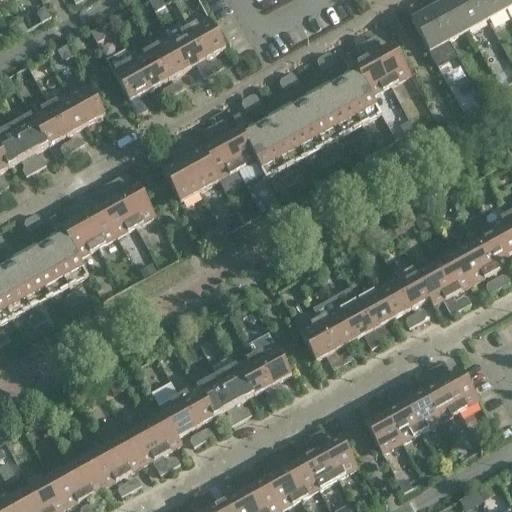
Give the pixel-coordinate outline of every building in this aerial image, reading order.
[(468,34),(449,0),(440,0),(444,7),(432,13),(449,45),(468,34)] [(487,24),(474,0),(449,0),(468,34),(487,24)] [(506,13),(498,0),(474,0),(487,24),(506,13)] [(511,9),(511,0),(498,0),(506,13),(511,9)] [(449,45),(432,13),(420,20),(414,8),(406,13),(412,24),(430,56),(449,45)] [(51,21),(45,10),(39,13),(37,18),(42,26),(51,21)] [(226,52),(209,21),(189,32),(206,63),(226,52)] [(105,39),(100,30),(91,35),(97,46),(103,43),(105,39)] [(206,63),(189,32),(170,42),(187,73),(206,63)] [(378,50),(379,46),(376,39),(366,45),(371,54),(378,50)] [(187,73),(170,42),(151,53),(168,84),(187,73)] [(371,54),(366,45),(356,51),(359,57),(364,58),(371,54)] [(411,79),(394,48),(374,59),(391,90),(411,79)] [(73,60),(66,49),(57,54),(62,62),(66,63),(73,60)] [(149,94),(132,63),(126,52),(106,64),(130,105),(149,94)] [(168,84),(151,53),(132,63),(149,94),(168,84)] [(336,65),(332,58),(328,57),(323,59),(329,69),(336,65)] [(329,69),(323,59),(319,62),(317,66),(321,74),(329,69)] [(391,90),(374,59),(354,70),(356,72),(372,101),(391,90)] [(224,71),(220,65),(216,64),(209,68),(214,77),(224,71)] [(214,77),(209,68),(201,72),(200,76),(204,83),(214,77)] [(372,101),(356,72),(343,78),(347,85),(340,89),(362,129),(382,118),(372,101)] [(299,86),(295,79),(290,78),(286,80),(291,90),(299,86)] [(291,90),(286,80),(281,83),(280,87),(284,94),(291,90)] [(186,92),(183,86),(178,85),(171,89),(176,98),(186,92)] [(105,119),(88,87),(68,98),(85,130),(105,119)] [(362,129),(340,89),(332,93),(329,87),(317,93),(343,139),(362,129)] [(176,98),(171,89),(164,93),(162,97),(166,104),(176,98)] [(343,139),(317,93),(306,99),(309,106),(302,110),(324,150),(343,139)] [(85,130),(68,98),(49,109),(66,140),(85,130)] [(261,107),(257,100),(253,98),(248,101),(253,111),(261,107)] [(253,111),(248,101),(243,104),(242,108),(246,115),(253,111)] [(324,150),(302,110),(294,114),(291,107),(279,114),(305,160),(324,150)] [(66,140),(49,109),(31,119),(48,150),(66,140)] [(305,160),(279,114),(268,120),(271,127),(264,131),(286,171),(305,160)] [(48,150),(31,119),(0,136),(0,154),(9,172),(48,150)] [(225,135),(227,130),(223,124),(213,130),(218,139),(225,135)] [(286,171),(264,131),(257,135),(253,128),(247,132),(246,130),(240,133),(257,164),(266,182),(286,171)] [(218,139),(213,130),(203,135),(206,142),(211,143),(218,139)] [(257,164),(240,133),(221,143),(238,175),(257,164)] [(378,141),(374,134),(370,133),(365,135),(371,145),(378,141)] [(371,145),(365,135),(360,138),(359,142),(363,149),(371,145)] [(84,148),(81,142),(77,141),(69,145),(74,154),(84,148)] [(238,175),(221,143),(202,154),(219,185),(238,175)] [(74,154),(69,145),(62,149),(61,153),(64,160),(74,154)] [(188,156),(189,151),(185,145),(175,150),(180,160),(188,156)] [(180,160),(175,150),(165,156),(169,162),(173,164),(180,160)] [(341,162),(336,155),(332,153),(327,156),(333,166),(341,162)] [(0,176),(9,172),(0,154),(0,176)] [(219,185),(202,154),(183,164),(200,196),(219,185)] [(333,166),(327,156),(323,159),(321,163),(326,170),(333,166)] [(46,169),(43,163),(39,162),(31,166),(36,175),(46,169)] [(200,196),(183,164),(163,175),(180,207),(200,196)] [(36,175),(31,166),(24,170),(23,174),(27,181),(36,175)] [(303,183),(299,176),(294,174),(290,177),(295,187),(303,183)] [(295,187),(290,177),(285,180),(284,184),(288,191),(295,187)] [(123,191),(125,187),(121,180),(111,186),(116,195),(123,191)] [(0,195),(9,190),(5,184),(1,183),(0,183),(0,195)] [(116,195),(111,186),(101,191),(104,198),(109,199),(116,195)] [(156,220),(138,189),(119,200),(136,231),(156,220)] [(136,231),(119,200),(100,210),(117,242),(136,231)] [(86,212),(87,208),(83,201),(73,207),(78,216),(86,212)] [(78,216),(73,207),(63,212),(66,219),(71,220),(78,216)] [(117,242),(100,210),(81,221),(98,252),(117,242)] [(511,257),(511,224),(508,218),(489,229),(493,236),(494,236),(507,260),(508,259),(511,257)] [(44,227),(40,220),(35,219),(30,221),(36,231),(44,227)] [(36,231),(30,221),(26,224),(24,228),(29,235),(36,231)] [(98,252),(81,221),(62,231),(79,263),(98,252)] [(79,263),(62,231),(56,235),(57,237),(51,240),(54,247),(47,251),(69,291),(89,280),(79,263)] [(507,260),(494,236),(493,236),(475,246),(492,278),(511,267),(508,259),(507,260)] [(492,278),(475,246),(456,257),(473,288),(492,278)] [(69,291),(47,251),(40,255),(36,248),(24,255),(50,301),(69,291)] [(50,301),(24,255),(13,261),(16,267),(9,272),(31,312),(50,301)] [(473,288),(456,257),(436,268),(454,299),(473,288)] [(436,268),(418,278),(417,278),(431,302),(429,303),(433,310),(454,299),(436,268)] [(431,302),(417,278),(418,278),(414,270),(394,281),(412,313),(429,303),(431,302)] [(31,312),(9,272),(2,276),(0,272),(0,300),(12,322),(31,312)] [(510,286),(506,280),(502,279),(495,283),(500,292),(510,286)] [(412,313),(394,281),(375,292),(393,323),(412,313)] [(500,292),(495,283),(487,287),(486,291),(490,297),(500,292)] [(374,334),(356,302),(351,292),(332,302),(355,344),(374,334)] [(393,323),(375,292),(356,302),(374,334),(393,323)] [(85,303),(81,296),(77,294),(72,297),(78,307),(85,303)] [(78,307),(72,297),(68,299),(66,304),(70,311),(78,307)] [(0,328),(12,322),(0,300),(0,328)] [(471,308),(468,301),(463,300),(456,304),(461,313),(471,308)] [(355,344),(332,302),(313,313),(319,323),(336,354),(355,344)] [(461,313),(456,304),(449,308),(447,312),(451,319),(461,313)] [(429,321),(426,315),(422,314),(414,318),(419,327),(429,321)] [(48,324),(44,316),(39,315),(34,318),(40,328),(48,324)] [(40,328),(34,318),(30,320),(29,325),(33,332),(40,328)] [(419,327),(414,318),(407,322),(406,326),(409,332),(419,327)] [(336,354),(319,323),(299,334),(316,365),(329,358),(336,354)] [(392,342),(388,336),(384,334),(376,339),(381,348),(392,342)] [(10,345),(6,337),(1,336),(0,336),(0,345),(2,349),(10,345)] [(381,348),(376,339),(369,342),(368,347),(371,353),(381,348)] [(292,379),(274,348),(255,359),(272,390),(292,379)] [(344,369),(339,359),(336,354),(329,358),(331,363),(330,368),(334,374),(344,369)] [(354,363),(350,357),(346,355),(339,359),(344,369),(354,363)] [(272,390),(255,359),(236,369),(253,400),(272,390)] [(446,376),(448,372),(444,366),(434,371),(439,380),(446,376)] [(253,400),(236,369),(198,390),(215,421),(253,400)] [(439,380),(434,371),(424,377),(427,383),(432,384),(439,380)] [(479,405),(462,374),(442,385),(459,416),(479,405)] [(459,416),(442,385),(423,395),(440,427),(459,416)] [(409,397),(410,393),(406,386),(396,392),(401,401),(409,397)] [(215,421),(198,390),(179,400),(196,432),(215,421)] [(290,398),(286,392),(282,391),(275,395),(280,404),(290,398)] [(401,401),(396,392),(386,397),(390,404),(394,405),(401,401)] [(280,404),(275,395),(267,399),(266,403),(270,409),(280,404)] [(440,427),(423,395),(404,406),(421,437),(440,427)] [(196,432),(179,400),(159,411),(163,419),(164,418),(178,442),(178,441),(196,432)] [(421,437),(404,406),(385,416),(402,448),(421,437)] [(252,419),(248,413),(244,412),(237,416),(242,425),(252,419)] [(242,425),(237,416),(230,420),(228,424),(232,430),(242,425)] [(402,448),(385,416),(365,427),(383,459),(402,448)] [(178,442),(164,418),(163,419),(145,429),(162,460),(182,449),(178,441),(178,442)] [(162,460),(145,429),(126,439),(143,470),(162,460)] [(326,443),(327,439),(323,432),(313,438),(318,447),(326,443)] [(214,440),(211,434),(206,433),(199,437),(204,446),(214,440)] [(204,446),(199,437),(192,441),(190,445),(194,451),(204,446)] [(321,452),(318,447),(313,438),(303,444),(311,458),(321,452)] [(143,470),(126,439),(107,450),(124,481),(143,470)] [(358,472),(341,441),(321,452),(338,483),(358,472)] [(124,481),(107,450),(88,460),(105,492),(124,481)] [(321,452),(311,458),(302,462),(319,494),(338,483),(321,452)] [(288,464),(289,460),(285,453),(275,459),(280,468),(288,464)] [(280,468),(275,459),(265,464),(269,471),(273,472),(280,468)] [(105,492),(88,460),(69,471),(86,502),(105,492)] [(180,468),(177,462),(173,461),(165,465),(170,474),(180,468)] [(319,494),(302,462),(283,473),(301,504),(319,494)] [(170,474),(165,465),(158,469),(157,473),(160,480),(170,474)] [(68,511),(86,502),(69,471),(50,481),(66,511),(68,511)] [(286,511),(301,504),(283,473),(264,483),(280,511),(286,511)] [(250,485),(251,481),(248,474),(238,480),(243,489),(250,485)] [(243,489),(238,480),(228,485),(231,492),(235,493),(243,489)] [(66,511),(50,481),(31,492),(42,511),(66,511)] [(142,490),(138,483),(134,482),(126,486),(132,495),(142,490)] [(280,511),(264,483),(245,494),(255,511),(280,511)] [(413,492),(408,484),(404,483),(398,486),(404,497),(413,492)] [(132,495),(126,486),(119,490),(118,495),(121,501),(132,495)] [(42,511),(31,492),(13,502),(12,502),(17,511),(42,511)] [(17,511),(12,502),(13,502),(9,494),(0,499),(0,511),(17,511)] [(255,511),(245,494),(227,504),(230,511),(255,511)] [(212,506),(214,501),(210,495),(200,501),(205,510),(212,506)] [(200,511),(205,510),(200,501),(190,506),(192,511),(200,511)] [(101,511),(104,511),(100,504),(96,503),(89,507),(91,511),(101,511)]
